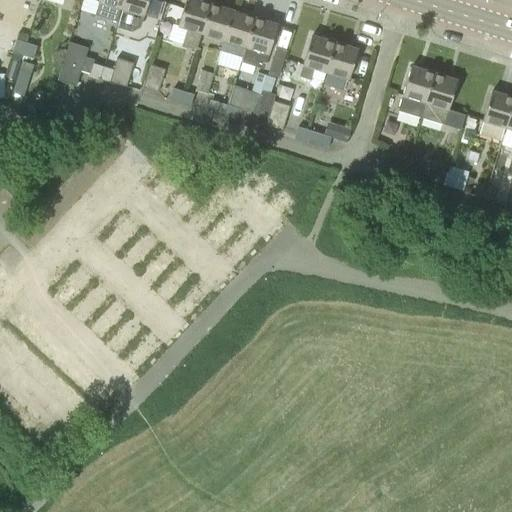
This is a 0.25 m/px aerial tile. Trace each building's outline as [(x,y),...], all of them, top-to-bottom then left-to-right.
[(96,15),(117,21),(121,8),(123,0),(98,0),(98,1),(100,1),(96,15)] [(123,0),(121,8),(117,21),(115,27),(132,32),(141,28),(149,0),(123,0)] [(196,48),(201,33),(210,4),(196,0),(185,0),(177,26),(187,29),(182,45),(196,48)] [(210,4),(201,33),(224,40),(233,11),(210,4)] [(233,11),(224,40),(221,50),(243,57),(256,18),(233,11)] [(256,18),(243,57),(242,62),(263,68),(268,54),(277,25),(256,18)] [(327,72),(336,43),(312,36),(303,64),(303,65),(300,76),(310,79),(313,68),(327,72)] [(12,51),(23,55),(26,43),(15,40),(12,51)] [(75,86),(87,48),(69,42),(57,80),(75,86)] [(26,43),(23,55),(34,58),(37,46),(26,43)] [(336,43),(327,72),(324,82),(344,88),(347,78),(349,79),(358,50),(336,43)] [(103,66),(99,79),(109,82),(110,81),(126,87),(134,63),(117,58),(113,70),(103,66)] [(22,61),(19,70),(30,73),(33,65),(22,61)] [(99,79),(103,66),(93,63),(89,76),(99,79)] [(157,92),(165,70),(150,65),(143,88),(157,92)] [(420,118),(421,117),(434,74),(411,66),(397,111),(420,118)] [(206,94),(213,73),(202,70),(195,91),(206,94)] [(265,128),(273,101),(275,95),(270,93),(275,78),(257,73),(251,91),(234,86),(228,105),(224,118),(234,121),(234,120),(260,128),(260,126),(265,128)] [(434,74),(421,117),(443,124),(445,119),(457,81),(434,74)] [(179,104),(183,91),(173,88),(169,101),(179,104)] [(183,91),(179,104),(189,107),(193,95),(183,91)] [(504,127),(506,127),(511,106),(511,97),(491,91),(479,132),(500,138),(504,127)] [(224,118),(228,105),(210,100),(206,112),(224,118)] [(289,106),(273,101),(265,128),(281,133),(288,110),(289,106)] [(26,108),(30,114),(38,110),(34,103),(26,108)] [(471,128),(473,129),(475,120),(468,118),(463,135),(468,137),(471,128)] [(304,142),(308,130),(298,127),(294,139),(304,142)] [(308,130),(304,142),(327,150),(331,137),(308,130)] [(403,173),(407,161),(384,154),(380,166),(403,173)] [(407,161),(403,173),(414,176),(417,165),(407,161)] [(425,180),(442,185),(446,172),(429,167),(425,180)] [(468,173),(450,168),(445,186),(463,191),(468,173)] [(474,195),(484,198),(487,186),(477,183),(474,195)] [(487,186),(484,198),(494,201),(497,190),(487,186)]
